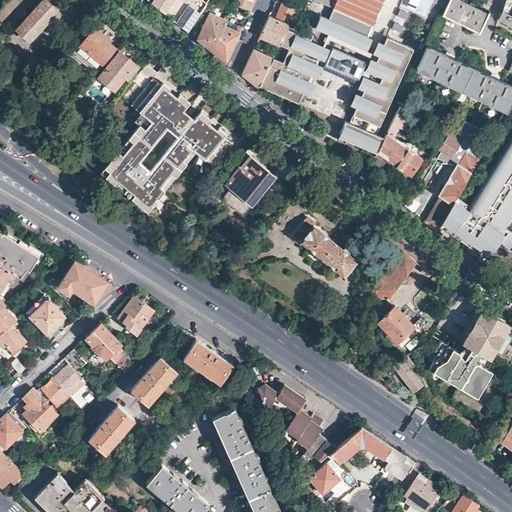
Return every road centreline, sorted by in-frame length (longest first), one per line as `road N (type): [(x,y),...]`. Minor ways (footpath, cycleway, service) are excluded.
road 1 (secondary): [(226,80),(455,264),(511,298)]
road 2 (primary): [(511,505),(229,310)]
road 3 (secondary): [(229,310),(0,128)]
road 4 (primary): [(229,310),(0,158)]
road 5 (residential): [(130,276),(338,413),(327,429)]
road 6 (secondary): [(0,182),(229,310)]
road 7 (residential): [(0,403),(130,276)]
road 8 (residential): [(0,195),(130,276)]
road 9 (secondary): [(128,0),(226,80)]
